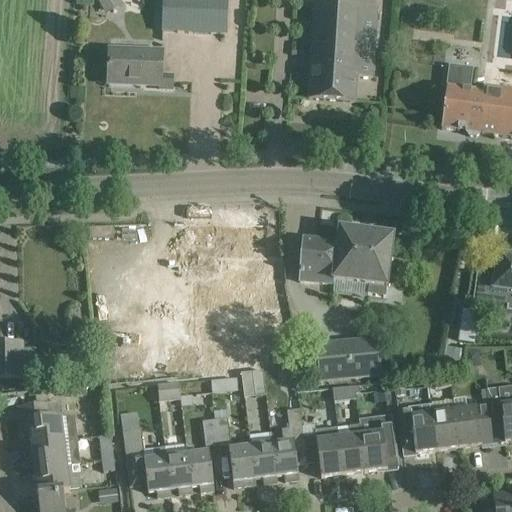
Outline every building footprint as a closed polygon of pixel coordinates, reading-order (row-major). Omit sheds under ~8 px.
[(118,0),(96,0),(102,11),(119,1),(118,0)] [(227,0),(163,0),(162,33),(225,36),(227,0)] [(377,7),(315,3),(309,101),(308,100),(308,102),(309,102),(309,101),(354,104),(356,77),(372,78),(377,7)] [(162,54),(109,52),(108,86),(111,86),(111,84),(136,85),(136,87),(160,88),(159,91),(171,91),(172,78),(161,78),(162,54)] [(511,140),(511,92),(483,88),(483,92),(471,91),(473,70),(449,67),(441,131),(467,134),(470,138),(477,139),(480,136),(511,140)] [(183,251),(182,263),(197,263),(197,258),(225,258),(225,224),(207,223),(207,224),(196,224),(196,223),(183,223),(183,229),(183,252),(183,251)] [(225,224),(225,258),(253,259),(253,264),(267,264),(267,253),(267,230),(268,230),(268,224),(255,224),(244,224),(225,224)] [(393,239),(339,232),(337,245),(303,240),(297,283),(333,288),(333,283),(368,288),(367,296),(384,298),(385,289),(386,289),(393,239)] [(150,248),(114,251),(116,272),(152,269),(150,248)] [(511,258),(498,257),(495,277),(477,274),(473,300),(472,309),(507,314),(511,314),(511,258)] [(152,269),(116,272),(118,293),(154,290),(152,269)] [(154,290),(118,293),(120,314),(155,311),(154,290)] [(186,295),(188,313),(212,310),(210,293),(186,295)] [(264,305),(254,306),(259,342),(278,340),(277,333),(286,332),(284,316),(275,317),(273,298),(263,299),(264,305)] [(254,306),(237,308),(241,344),(259,342),(254,306)] [(237,308),(219,310),(223,346),(241,344),(237,308)] [(219,310),(201,312),(205,348),(223,346),(219,310)] [(201,312),(182,314),(186,351),(205,348),(201,312)] [(460,330),(458,344),(474,347),(476,332),(474,332),(460,330)] [(383,379),(379,342),(316,348),(320,385),(383,379)] [(21,351),(21,347),(0,347),(0,380),(35,379),(35,351),(21,351)] [(478,352),(476,352),(466,352),(465,370),(481,369),(478,352)] [(293,383),(292,370),(276,371),(277,384),(293,383)] [(91,373),(76,373),(76,386),(92,385),(91,373)] [(266,398),(263,374),(241,377),(244,401),(266,398)] [(159,406),(181,404),(179,387),(157,389),(159,406)] [(357,403),(355,389),(332,391),(334,404),(355,402),(355,403),(357,403)] [(511,389),(487,392),(489,404),(487,404),(491,432),(502,430),(504,445),(511,444),(511,389)] [(390,394),(373,395),(374,405),(391,403),(390,394)] [(191,398),(180,400),(181,404),(181,409),(192,408),(191,398)] [(31,448),(73,443),(75,443),(72,417),(62,418),(60,403),(18,409),(21,438),(30,437),(31,448)] [(476,411),(455,414),(459,451),(481,448),(479,433),(491,432),(487,404),(475,406),(476,411)] [(412,413),(399,415),(404,458),(414,456),(437,453),(431,409),(423,410),(424,418),(412,419),(412,413)] [(433,409),(431,409),(437,453),(459,451),(457,431),(455,414),(434,417),(433,409)] [(272,448),(276,486),(277,486),(277,480),(284,479),(285,485),(299,483),(297,468),(307,467),(303,439),(300,413),(287,415),(289,433),(281,434),(283,447),(272,448)] [(139,433),(137,415),(120,417),(122,434),(125,459),(144,457),(141,433),(139,433)] [(361,437),(365,475),(387,472),(399,470),(392,418),(370,421),(370,424),(372,436),(361,437)] [(228,422),(215,423),(218,448),(231,447),(228,422)] [(205,450),(218,448),(215,423),(202,425),(205,450)] [(338,440),(342,478),(365,475),(361,437),(360,437),(359,426),(348,428),(349,438),(338,440)] [(342,478),(338,440),(336,429),(315,432),(315,437),(303,439),(307,467),(319,466),(320,480),(342,478)] [(270,437),(249,439),(250,451),(255,488),(256,488),(255,482),(262,481),(263,487),(276,486),(272,448),(270,437)] [(73,443),(31,448),(34,473),(64,470),(78,468),(75,443),(73,443)] [(186,448),(165,450),(170,493),(178,492),(178,498),(192,496),(191,490),(187,458),(186,448)] [(170,499),(165,450),(153,452),(154,462),(144,463),(145,476),(148,496),(156,495),(157,501),(170,499)] [(112,451),(100,453),(101,461),(101,464),(113,463),(112,455),(112,451)] [(250,451),(229,453),(233,491),(255,488),(250,451)] [(209,456),(187,458),(191,490),(199,489),(200,495),(214,494),(209,456)] [(113,463),(101,464),(101,466),(103,474),(114,473),(113,464),(113,463)] [(64,470),(34,473),(37,497),(63,494),(67,494),(64,470)] [(118,505),(117,491),(98,493),(99,507),(118,505)] [(65,511),(63,494),(37,497),(39,511),(65,511)] [(486,511),(511,511),(511,494),(492,497),(494,509),(486,511)]
